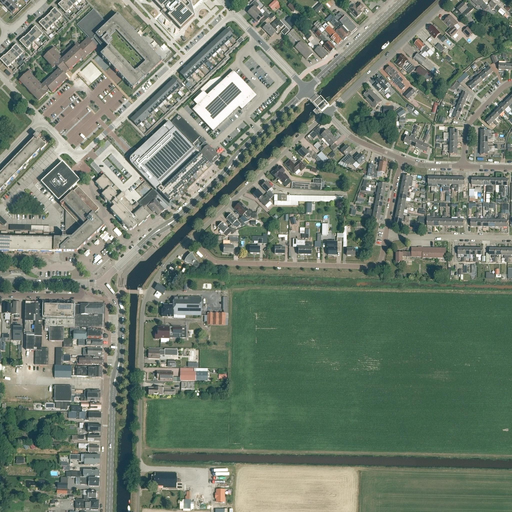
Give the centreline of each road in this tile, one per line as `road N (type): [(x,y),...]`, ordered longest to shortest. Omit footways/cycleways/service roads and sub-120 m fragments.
road 1 (unclassified): [(137,511),(144,301),(191,239)]
road 2 (secondary): [(103,281),(305,89)]
road 3 (residential): [(191,239),(217,262),(368,266),(381,259),(385,235)]
road 4 (residential): [(78,158),(232,13)]
road 5 (unclassified): [(191,239),(327,112)]
road 6 (unclassified): [(327,112),(446,0)]
road 7 (secondary): [(305,89),(402,0)]
road 8 (residential): [(511,238),(385,235)]
